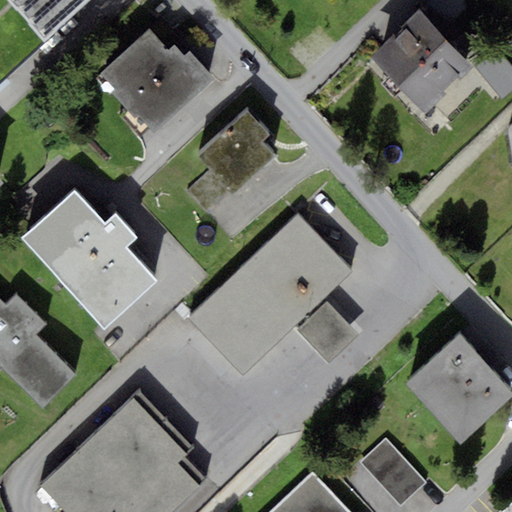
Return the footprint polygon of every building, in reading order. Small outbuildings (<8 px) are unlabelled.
[(0,0),(0,84),(93,0),(0,0)] [(511,0),(486,0),(511,37),(511,0)] [(418,12),(371,58),(426,114),(473,68),(418,12)] [(154,134),(215,80),(190,51),(184,56),(175,45),(169,51),(150,30),(100,73),(115,90),(111,93),(134,118),(137,116),(154,134)] [(511,67),(494,46),(473,63),(502,98),(511,89),(511,67)] [(270,135),(248,110),(196,155),(209,170),(228,192),(231,195),(275,157),(262,142),(270,135)] [(228,192),(209,170),(188,190),(208,211),(228,192)] [(75,192),(23,239),(104,329),(156,282),(124,247),(137,236),(116,213),(103,224),(75,192)] [(243,379),(352,270),(296,214),(187,323),(243,379)] [(0,366),(42,407),(76,373),(36,336),(47,324),(16,295),(5,306),(0,300),(0,366)] [(327,301),(298,332),(330,363),(360,332),(327,301)] [(511,396),(511,392),(460,335),(405,385),(460,444),(511,396)] [(141,391),(41,485),(66,511),(174,511),(208,481),(184,456),(194,447),(141,391)] [(426,482),(385,440),(361,463),(402,505),(426,482)] [(348,511),(312,474),(272,511),(348,511)]
